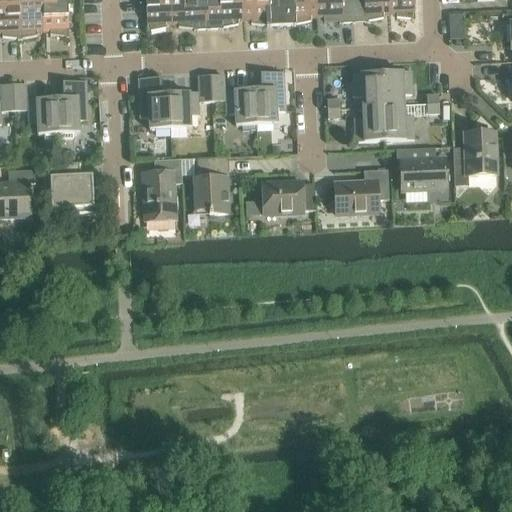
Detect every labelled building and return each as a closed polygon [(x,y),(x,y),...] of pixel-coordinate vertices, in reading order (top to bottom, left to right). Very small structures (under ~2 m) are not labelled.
[(0,0),(0,34),(2,35),(2,40),(18,42),(18,43),(20,43),(17,0),(0,0)] [(17,0),(20,43),(22,43),(22,42),(38,38),(37,33),(43,33),(41,0),(17,0)] [(41,0),(43,33),(50,32),(50,38),(65,40),(65,41),(69,41),(66,0),(41,0)] [(172,25),(170,0),(145,0),(147,35),(150,35),(150,34),(166,31),(165,25),(172,25)] [(170,0),(172,25),(178,25),(178,30),(194,32),(194,33),(208,33),(206,0),(170,0)] [(206,0),(208,33),(223,32),(223,31),(238,28),(238,22),(244,22),(243,0),(206,0)] [(243,0),(244,22),(250,21),(251,27),(266,29),(266,30),(281,29),(279,0),(243,0)] [(279,0),(281,29),(295,29),(295,27),(311,24),(311,19),(317,18),(315,0),(279,0)] [(315,0),(317,18),(323,18),(323,24),(339,25),(339,27),(354,26),(352,0),(315,0)] [(352,0),(354,26),(368,25),(368,24),(383,21),(383,15),(389,15),(388,0),(352,0)] [(388,0),(389,15),(396,15),(396,20),(411,22),(411,23),(415,23),(413,0),(388,0)] [(381,76),(383,110),(404,109),(403,98),(412,98),(411,75),(381,76)] [(254,93),(256,133),(271,132),(271,127),(277,127),(277,116),(285,115),(283,76),(260,77),(261,93),(254,93)] [(362,100),(362,111),(383,110),(381,76),(352,77),(353,101),(362,100)] [(199,96),(168,97),(170,137),(185,136),(185,131),(191,131),(190,120),(199,119),(198,106),(212,105),(211,79),(198,80),(199,96)] [(211,79),(212,105),(226,105),(227,118),(235,118),(236,129),(242,129),(242,134),(256,133),(254,93),(224,95),(223,79),(211,79)] [(170,137),(168,97),(162,97),(161,81),(138,83),(140,122),(149,121),(149,133),(155,133),(155,138),(170,137)] [(57,102),(58,142),(73,141),(73,137),(79,136),(79,125),(87,124),(85,85),(63,86),(63,102),(57,102)] [(1,105),(0,104),(0,128),(1,128),(0,115),(14,114),(13,88),(1,89),(1,105)] [(13,88),(14,114),(28,114),(29,127),(37,127),(38,138),(44,138),(44,143),(58,142),(57,102),(26,104),(25,88),(13,88)] [(426,99),(427,108),(439,108),(438,99),(426,99)] [(327,104),(327,113),(339,112),(339,103),(327,104)] [(439,108),(427,108),(427,117),(439,117),(439,108)] [(404,109),(383,110),(384,145),(414,143),(413,120),(404,120),(404,109)] [(383,110),(362,111),(363,122),(354,123),(355,146),(384,145),(383,110)] [(339,112),(327,113),(328,122),(340,121),(339,112)] [(468,178),(496,178),(494,136),(464,137),(465,156),(453,157),(454,189),(468,188),(468,178)] [(400,165),(402,193),(446,191),(445,163),(435,163),(435,151),(404,152),(404,164),(400,165)] [(227,184),(229,184),(228,161),(197,162),(198,182),(194,183),(195,213),(209,213),(209,218),(228,217),(227,184)] [(182,187),(181,163),(154,164),(155,176),(143,177),(145,225),(175,223),(174,187),(182,187)] [(68,213),(74,218),(100,217),(99,192),(92,192),(91,179),(80,180),(80,167),(44,169),(45,197),(45,210),(52,210),(52,213),(68,213)] [(0,186),(0,222),(31,221),(29,186),(35,186),(34,173),(8,175),(9,187),(0,186)] [(378,204),(389,203),(387,173),(363,174),(364,186),(334,188),(335,218),(379,216),(378,204)] [(498,186),(498,179),(472,179),(472,187),(498,186)] [(303,214),(315,214),(314,187),(302,188),(302,185),(262,187),(263,219),(303,217),(303,214)]
